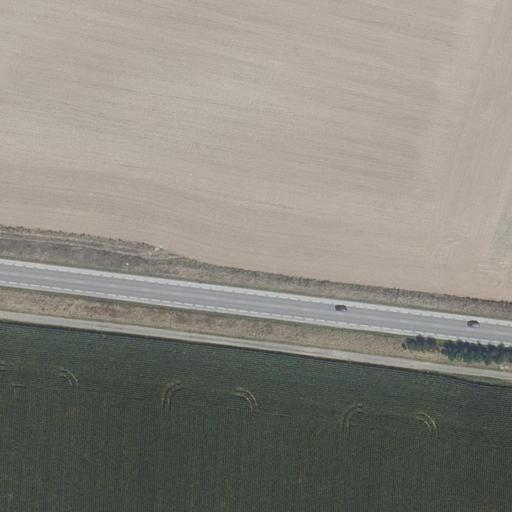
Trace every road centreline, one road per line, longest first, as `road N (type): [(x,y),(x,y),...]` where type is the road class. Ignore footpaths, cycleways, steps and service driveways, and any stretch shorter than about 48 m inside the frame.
road 1 (track): [(511,371),(0,303)]
road 2 (primary): [(511,334),(0,272)]
